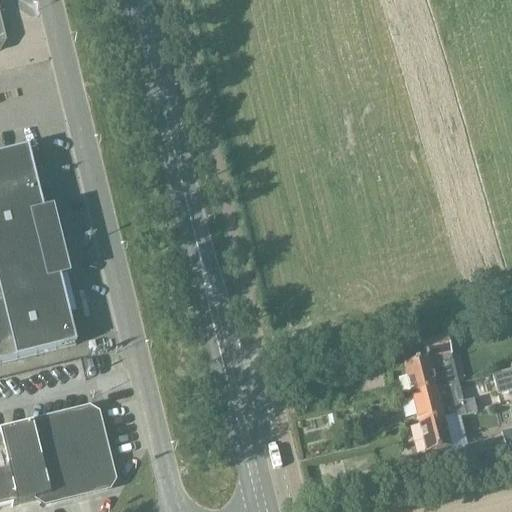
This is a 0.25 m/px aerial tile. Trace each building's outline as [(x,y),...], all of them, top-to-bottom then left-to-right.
[(0,157),(0,365),(75,346),(68,316),(61,288),(52,253),(44,219),(27,151),(0,157)] [(61,288),(68,316),(76,314),(69,287),(61,288)] [(427,361),(404,367),(411,396),(436,390),(451,386),(444,358),(451,356),(446,336),(422,342),(427,361)] [(511,370),(492,376),(497,397),(509,393),(511,392),(511,370)] [(466,417),(463,404),(456,405),(451,387),(436,391),(436,390),(411,396),(418,426),(443,420),(455,417),(456,420),(466,417)] [(476,415),(473,403),(473,401),(463,404),(466,417),(476,415)] [(0,510),(13,507),(37,501),(45,506),(108,490),(112,483),(96,417),(88,412),(31,426),(0,433),(0,510)] [(443,420),(418,426),(426,455),(450,449),(443,420)] [(502,439),(463,449),(469,472),(508,462),(511,460),(511,431),(501,434),(502,439)]
